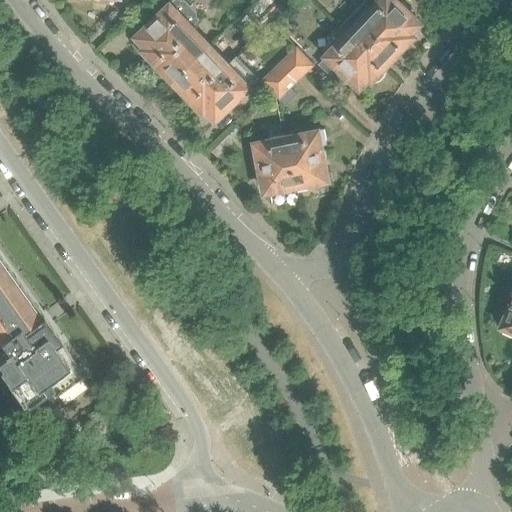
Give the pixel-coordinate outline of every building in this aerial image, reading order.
[(156,62),(192,30),(201,21),(197,17),(197,12),(185,0),(173,0),(157,17),(154,16),(149,21),(149,25),(134,39),(133,45),(139,52),(145,50),(156,62)] [(285,0),(281,4),(287,9),(296,0),(285,0)] [(421,23),(409,12),(409,8),(404,3),(400,3),(396,0),(379,0),(366,15),(402,48),(414,36),(411,33),(421,23)] [(402,48),(366,15),(348,34),(384,67),(391,59),(397,58),(400,54),(401,49),(402,48)] [(384,67),(348,34),(340,26),(325,42),(323,40),(318,45),(323,50),(322,51),(327,56),(325,59),(326,60),(324,62),(336,73),(340,68),(363,90),(372,80),(375,82),(380,80),(385,75),(386,69),(384,67)] [(172,83),(209,47),(192,30),(156,62),(163,69),(164,74),(172,83)] [(315,65),(296,45),(286,55),(306,75),(315,65)] [(192,99),(237,58),(236,57),(227,65),(209,47),(172,83),(179,91),(184,91),(192,99)] [(306,75),(286,55),(279,63),(288,73),(298,82),(306,75)] [(239,97),(254,82),(250,79),(246,83),(239,76),(247,69),(237,58),(192,99),(204,112),(205,116),(209,120),(213,122),(228,107),(232,108),(237,103),(239,101),(239,97)] [(271,90),(288,73),(279,63),(261,80),(271,90)] [(281,100),(292,88),(298,82),(288,73),(271,90),(266,94),(275,103),(279,98),(281,100)] [(286,106),(298,94),(292,88),(281,100),(286,106)] [(325,161),(327,158),(325,151),(322,149),(321,141),(326,140),(324,129),(303,133),(302,129),(288,131),(288,137),(297,186),(299,185),(304,187),(309,186),(312,183),(321,181),(321,182),(328,180),(331,179),(333,177),(333,173),(332,171),(329,169),(326,169),(325,161)] [(297,186),(288,137),(256,143),(251,144),(253,152),(257,151),(259,161),(257,164),(259,171),(262,173),(265,192),(282,189),(286,191),(291,190),(295,186),(297,186)] [(0,288),(16,277),(0,254),(0,288)] [(84,376),(57,338),(59,337),(16,277),(0,288),(0,340),(5,347),(1,349),(2,350),(0,352),(0,365),(25,401),(46,386),(54,397),(81,378),(84,376)] [(511,290),(511,293),(511,294),(511,300),(501,326),(503,327),(504,332),(511,335),(511,290)]
